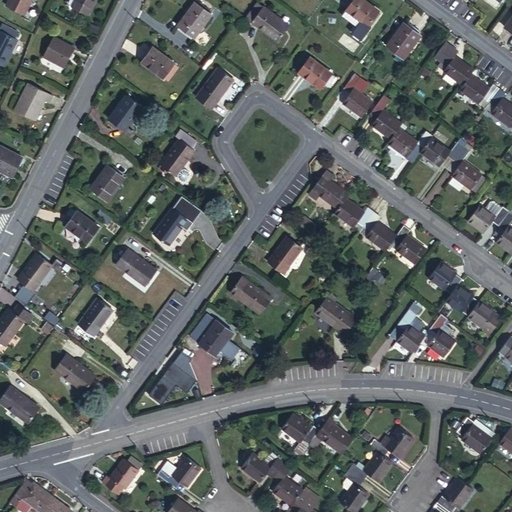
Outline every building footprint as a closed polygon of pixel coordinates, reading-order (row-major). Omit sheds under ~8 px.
[(11,0),(6,11),(24,21),(35,0),(11,0)] [(71,0),(68,6),(89,17),(97,0),(71,0)] [(349,0),(346,0),(338,13),(352,24),(359,29),(360,28),(370,15),(349,0)] [(193,36),(198,29),(209,14),(211,12),(196,1),(178,24),(193,36)] [(257,2),(254,7),(259,11),(263,6),(257,2)] [(259,11),(254,7),(246,18),(277,41),(289,26),(263,6),(259,11)] [(352,24),(338,13),(334,18),(349,29),(352,24)] [(209,14),(198,29),(201,30),(212,16),(209,14)] [(408,23),(392,45),(406,55),(422,33),(408,23)] [(359,29),(352,24),(349,29),(343,37),(352,43),(362,30),(360,28),(359,29)] [(0,30),(0,38),(12,44),(15,38),(0,30)] [(12,44),(0,38),(0,71),(1,72),(15,46),(12,44)] [(49,40),(39,60),(64,72),(74,53),(49,40)] [(440,60),(451,46),(445,41),(434,56),(440,60)] [(152,46),(142,60),(152,67),(168,79),(178,65),(152,46)] [(469,73),(472,69),(453,55),(457,50),(451,46),(440,60),(446,65),(442,70),(461,84),(469,73)] [(305,56),(293,72),(315,88),(318,83),(323,87),(331,75),(305,56)] [(152,67),(142,60),(140,63),(149,70),(152,67)] [(220,67),(198,96),(213,107),(235,78),(220,67)] [(354,72),(336,97),(361,116),(372,102),(360,93),(367,83),(354,72)] [(482,98),(487,102),(498,87),(493,83),(489,88),(469,73),(461,84),(458,87),(479,102),(482,98)] [(498,87),(487,102),(493,107),(490,111),(509,125),(511,121),(511,104),(501,96),(504,92),(498,87)] [(130,91),(127,95),(133,100),(136,96),(130,91)] [(391,98),(384,93),(371,109),(378,114),(371,124),(390,138),(399,126),(402,122),(383,108),(391,98)] [(133,100),(127,95),(109,118),(125,129),(126,128),(130,130),(134,125),(132,124),(130,122),(141,107),(142,105),(133,100)] [(33,127),(37,118),(36,117),(41,106),(23,97),(12,117),(33,127)] [(130,122),(132,124),(143,109),(141,107),(130,122)] [(419,150),(430,135),(431,134),(426,130),(418,141),(399,126),(390,138),(387,142),(407,157),(410,153),(414,147),(419,150)] [(159,162),(162,164),(166,167),(174,174),(194,148),(191,146),(195,139),(179,127),(174,133),(178,136),(159,162)] [(452,160),(464,144),(457,140),(449,150),(430,135),(419,150),(419,151),(437,165),(439,163),(445,155),(452,160)] [(471,150),(464,144),(452,160),(458,165),(452,172),(450,175),(470,189),(481,174),(463,160),(471,150)] [(410,153),(415,157),(419,151),(419,150),(414,147),(410,153)] [(0,151),(0,176),(9,181),(20,162),(0,151)] [(439,163),(446,168),(452,160),(445,155),(439,163)] [(452,160),(446,168),(452,172),(458,165),(452,160)] [(111,162),(95,184),(109,195),(126,173),(111,162)] [(319,194),(337,207),(345,198),(349,193),(329,179),(333,174),(327,170),(308,194),(316,199),(319,194)] [(357,221),(363,226),(374,211),(368,206),(364,212),(361,210),(345,198),(337,207),(334,212),(353,226),(357,221)] [(483,209),(493,216),(500,207),(492,201),(489,202),(483,209)] [(90,221),(68,205),(57,220),(58,221),(56,223),(75,237),(77,235),(79,235),(90,221)] [(496,226),(507,211),(500,206),(500,207),(493,216),(483,209),(478,205),(466,221),(481,231),(489,221),(496,226)] [(172,206),(153,232),(167,243),(187,217),(172,206)] [(366,235),(385,249),(392,239),(396,235),(377,221),(381,216),(374,211),(363,226),(370,230),(366,235)] [(511,218),(511,214),(507,211),(496,226),(502,231),(493,242),(510,255),(511,252),(511,229),(506,226),(511,218)] [(299,223),(306,228),(312,220),(304,215),(299,223)] [(410,230),(403,225),(396,235),(392,239),(399,244),(395,249),(415,264),(426,249),(406,235),(410,230)] [(285,233),(266,260),(282,271),(302,245),(285,233)] [(126,246),(114,262),(144,283),(155,268),(126,246)] [(39,259),(23,281),(37,291),(53,270),(39,259)] [(455,285),(459,279),(453,274),(453,273),(438,262),(425,279),(441,290),(442,288),(449,293),(455,285)] [(240,276),(230,290),(259,312),(270,298),(240,276)] [(466,316),(476,301),(470,297),(471,295),(455,285),(449,293),(444,300),(459,312),(460,311),(466,316)] [(326,295),(313,311),(342,333),(354,318),(333,300),(335,297),(330,292),(327,296),(326,295)] [(492,311),(477,300),(476,301),(466,316),(465,316),(481,327),(481,326),(488,331),(498,317),(491,312),(492,311)] [(8,308),(19,316),(24,309),(13,301),(8,308)] [(268,301),(260,312),(265,316),(274,306),(268,301)] [(106,303),(87,328),(102,340),(121,314),(106,303)] [(0,311),(0,336),(2,338),(19,316),(4,305),(0,311)] [(188,335),(213,354),(216,349),(218,351),(216,353),(219,355),(221,352),(227,356),(230,356),(237,346),(225,337),(230,330),(206,311),(188,335)] [(402,331),(394,343),(407,352),(419,335),(406,325),(413,316),(406,311),(396,326),(402,331)] [(441,321),(445,317),(438,313),(427,328),(433,332),(425,344),(438,353),(450,336),(445,333),(450,327),(441,321)] [(511,338),(508,335),(497,350),(504,354),(503,356),(511,362),(511,338)] [(180,349),(172,360),(196,379),(189,361),(191,357),(180,349)] [(160,376),(148,393),(161,403),(176,383),(187,391),(196,379),(172,360),(163,373),(166,376),(164,379),(160,376)] [(67,363),(57,377),(80,393),(90,380),(67,363)] [(10,391),(0,404),(0,405),(21,421),(31,407),(10,391)] [(316,429),(319,426),(312,421),(307,427),(289,412),(277,427),(296,441),(301,435),(307,440),(316,429)] [(334,419),(328,414),(319,426),(316,429),(322,434),(320,436),(340,451),(351,436),(332,422),(334,419)] [(479,452),(490,437),(485,434),(489,429),(474,418),(472,421),(465,416),(455,430),(461,434),(459,437),(479,452)] [(373,436),(369,442),(377,449),(382,453),(387,446),(396,453),(412,434),(397,423),(382,442),(373,436)] [(511,430),(508,427),(497,442),(511,453),(511,430)] [(485,434),(490,437),(493,432),(489,429),(485,434)] [(264,469),(271,474),(282,459),(269,449),(261,459),(250,450),(238,465),(257,479),(263,472),(264,469)] [(378,479),(392,460),(382,453),(377,449),(362,467),(354,461),(349,468),(363,478),(368,472),(378,479)] [(127,459),(137,467),(140,463),(129,455),(127,459)] [(165,460),(155,473),(170,484),(175,477),(184,485),(198,467),(183,456),(175,467),(165,460)] [(123,486),(137,467),(127,459),(123,457),(110,475),(107,472),(102,479),(116,489),(120,483),(123,486)] [(288,503),(291,500),(300,488),(282,474),(289,464),(282,459),(271,474),(278,479),(276,482),(270,489),(288,503)] [(338,501),(347,508),(351,511),(353,511),(368,493),(357,486),(363,478),(349,468),(343,475),(353,482),(338,501)] [(435,498),(450,510),(451,510),(455,505),(457,506),(471,488),(466,484),(456,476),(442,494),(439,493),(437,496),(435,498)] [(26,480),(9,502),(21,511),(25,511),(30,506),(39,511),(40,511),(51,497),(33,483),(31,484),(26,480)] [(297,505),(294,508),(291,511),(314,511),(308,507),(316,497),(302,486),(300,488),(291,500),(297,505)] [(202,511),(197,508),(195,510),(177,496),(167,509),(170,511),(202,511)] [(51,497),(40,511),(70,511),(71,511),(51,497)] [(435,498),(431,504),(433,507),(429,511),(448,511),(450,510),(435,498)] [(288,503),(288,504),(294,508),(297,505),(291,500),(288,503)]
